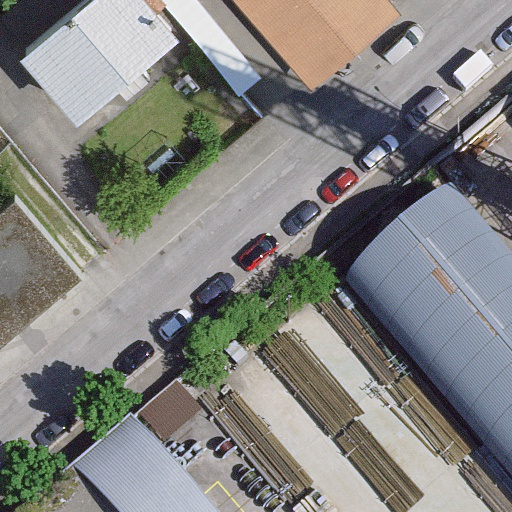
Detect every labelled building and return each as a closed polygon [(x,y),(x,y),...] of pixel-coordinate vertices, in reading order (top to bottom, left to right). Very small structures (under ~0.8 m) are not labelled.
[(179,23),(159,0),(60,0),(22,33),(84,105),(179,23)] [(243,0),(312,75),(396,6),(390,0),(243,0)] [(511,262),(452,192),(347,281),(511,473),(511,262)] [(18,196),(0,210),(0,340),(82,272),(18,196)] [(110,434),(18,511),(177,511),(165,497),(110,434)]
